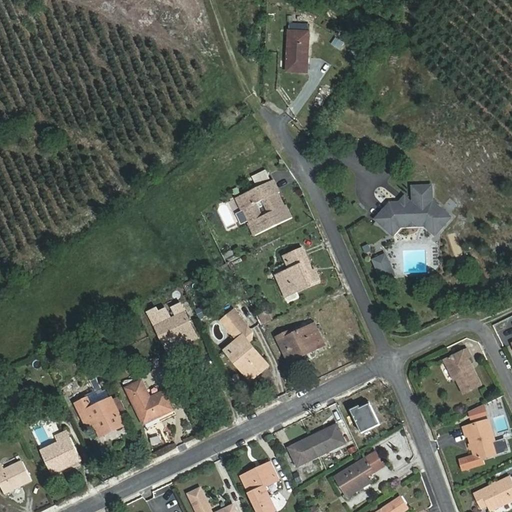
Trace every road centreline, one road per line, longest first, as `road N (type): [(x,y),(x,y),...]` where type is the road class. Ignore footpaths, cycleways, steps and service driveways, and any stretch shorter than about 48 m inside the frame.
road 1 (residential): [(76,511),(387,361)]
road 2 (residential): [(387,361),(311,180),(259,108)]
road 3 (residential): [(387,361),(465,324),(483,330),(511,387)]
road 4 (residential): [(448,511),(387,361)]
